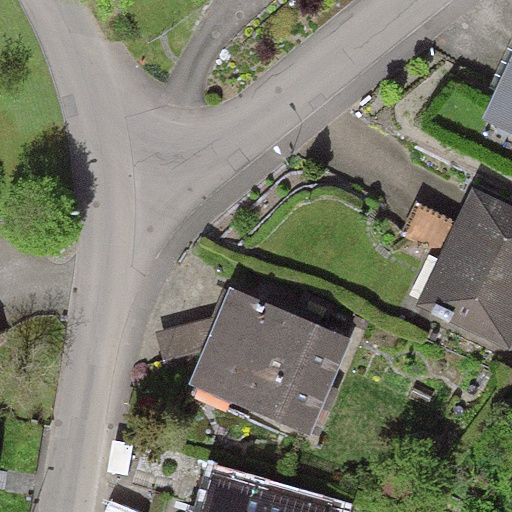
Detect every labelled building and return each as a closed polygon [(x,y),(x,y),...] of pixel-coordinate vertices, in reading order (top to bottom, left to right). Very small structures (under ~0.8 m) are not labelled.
[(511,60),(485,122),(511,133),(511,60)] [(511,208),(472,190),(458,221),(442,257),(415,312),(511,357),(511,354),(511,208)] [(442,257),(458,221),(416,202),(400,239),(442,257)] [(352,338),(233,287),(231,291),(206,350),(186,395),(306,446),(352,338)] [(163,360),(206,350),(231,291),(225,289),(212,319),(157,332),(163,360)] [(337,511),(339,508),(215,477),(206,511),(337,511)]
